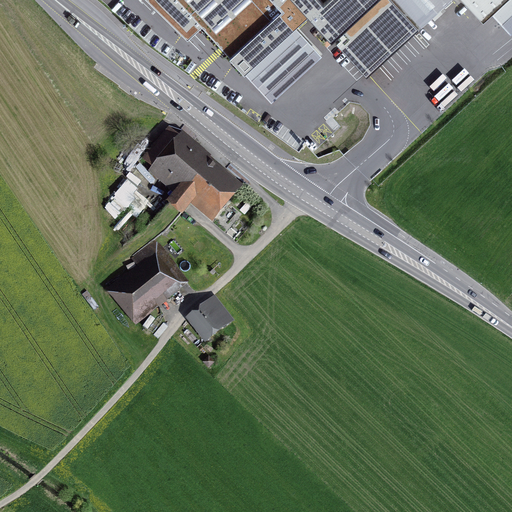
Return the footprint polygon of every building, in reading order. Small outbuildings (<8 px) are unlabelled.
[(381,0),(147,0),(188,43),(202,30),(271,103),(321,57),(297,30),(308,20),(332,45),(339,39),(381,0)] [(393,0),(381,0),(339,39),(341,41),(336,46),(367,78),(420,29),(393,0)] [(393,0),(420,29),(452,0),(460,0),(483,25),(510,0),(393,0)] [(210,223),(240,186),(168,129),(140,164),(172,189),(164,199),(180,213),(187,204),(210,223)] [(136,265),(103,290),(131,327),(187,285),(155,242),(132,259),(136,265)] [(211,298),(186,316),(202,343),(230,323),(211,298)]
